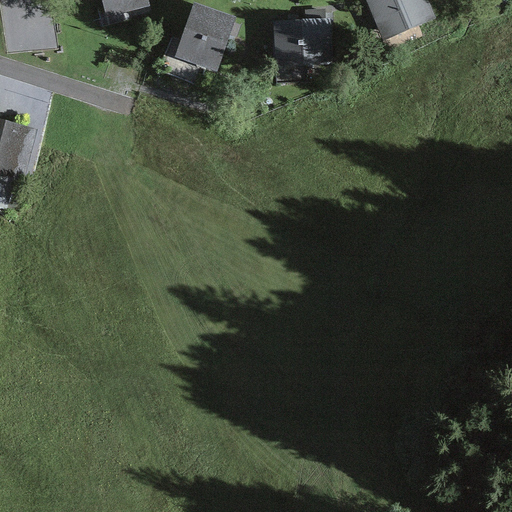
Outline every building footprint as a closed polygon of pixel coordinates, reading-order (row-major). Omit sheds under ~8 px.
[(108,0),(112,12),(151,2),(150,0),(108,0)] [(374,0),(388,33),(434,14),(428,0),(374,0)] [(180,50),(217,63),(234,17),(197,4),(180,50)] [(282,61),(333,59),(331,17),(281,19),(282,61)] [(34,128),(0,118),(0,169),(22,175),(34,128)]
